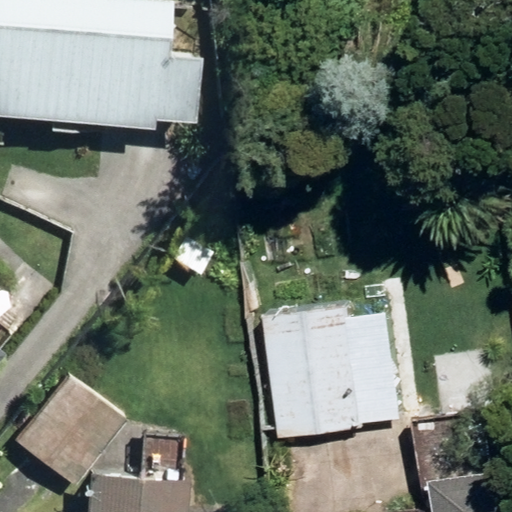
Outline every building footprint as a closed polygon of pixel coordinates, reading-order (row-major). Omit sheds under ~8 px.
[(0,0),(0,99),(160,114),(161,106),(203,110),(209,42),(167,38),(170,0),(0,0)] [(261,315),(276,439),(361,429),(347,306),(261,315)] [(8,439),(67,486),(118,423),(58,375),(8,439)] [(501,511),(496,471),(431,481),(434,511),(501,511)] [(77,511),(174,511),(176,483),(79,477),(77,511)]
